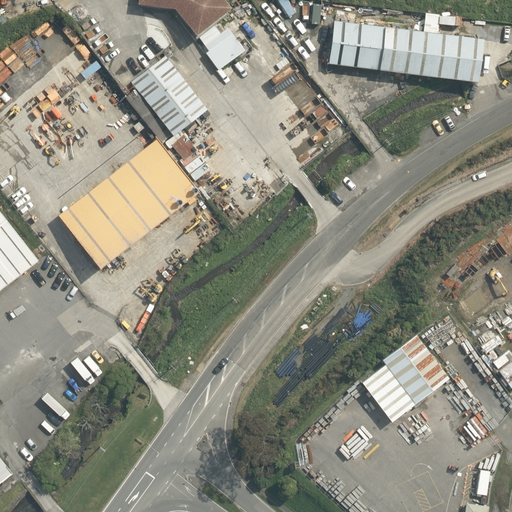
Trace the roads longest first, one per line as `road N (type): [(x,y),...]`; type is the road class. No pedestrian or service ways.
road 1 (unclassified): [(511,111),(381,194),(317,257),(217,379)]
road 2 (unknown): [(106,324),(71,238),(0,132)]
road 3 (unclassified): [(217,379),(219,446),(243,497)]
